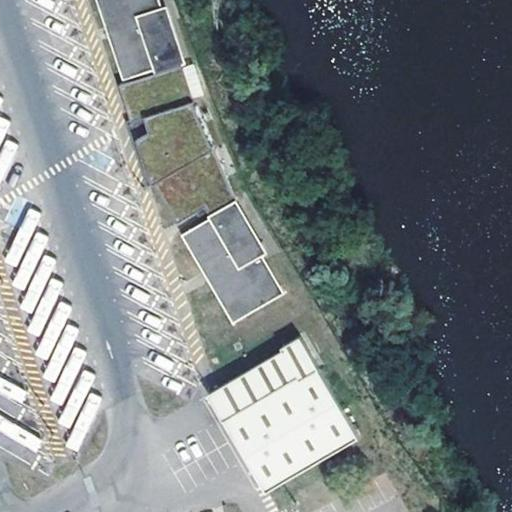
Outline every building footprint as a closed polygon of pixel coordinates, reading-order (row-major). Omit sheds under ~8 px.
[(91,0),(103,34),(121,88),(157,76),(157,79),(181,71),(187,69),(168,11),(164,12),(160,0),(91,0)] [(181,71),(157,79),(121,91),(133,128),(146,124),(193,110),(181,71)] [(193,110),(146,124),(152,142),(139,149),(155,193),(167,209),(223,175),(193,110)] [(181,236),(234,329),(285,300),(264,263),(268,260),(238,208),(223,175),(167,209),(177,227),(206,211),(208,218),(181,236)] [(261,491),(267,501),(360,447),(300,346),(280,358),(282,362),(210,404),(261,491)]
